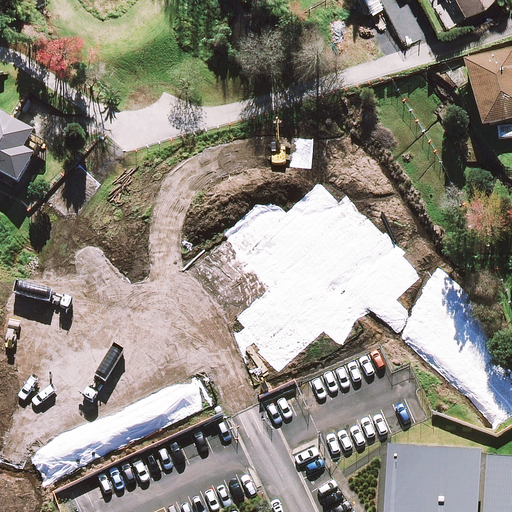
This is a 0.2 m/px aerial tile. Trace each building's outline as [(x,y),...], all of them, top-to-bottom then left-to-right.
[(377,0),(365,0),(372,14),(382,9),(377,0)] [(427,36),(408,0),(381,0),(405,47),(427,36)] [(492,0),(456,0),(465,15),(492,0)] [(511,52),(468,64),(486,133),(499,130),(502,142),(511,139),(511,52)] [(39,139),(2,116),(0,119),(0,176),(23,190),(40,162),(29,156),(39,139)] [(389,511),(511,511),(511,463),(390,456),(389,511)]
